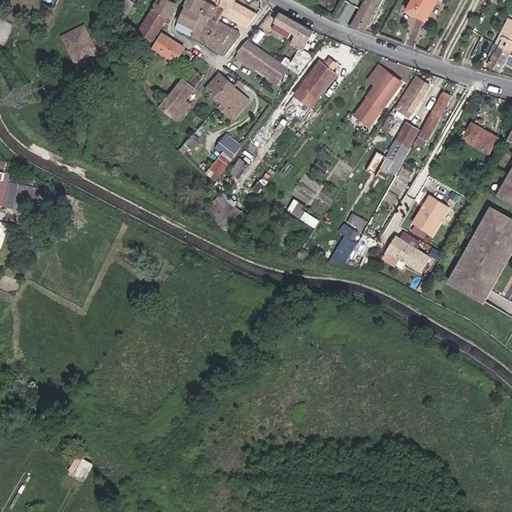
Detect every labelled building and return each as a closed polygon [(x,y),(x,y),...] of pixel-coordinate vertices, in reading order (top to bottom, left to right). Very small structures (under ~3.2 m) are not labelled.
[(127,14),(134,3),(129,0),(128,0),(122,10),(127,14)] [(157,0),(152,10),(168,18),(170,19),(176,5),(165,0),(157,0)] [(218,7),(204,0),(188,0),(186,5),(202,13),(210,17),(218,22),(219,20),(222,14),(224,10),(218,7)] [(247,27),(257,15),(247,9),(245,14),(232,6),(234,2),(234,0),(221,0),(218,7),(224,10),(222,14),(247,27)] [(366,0),(352,26),(365,29),(378,6),(380,7),(383,0),(366,0)] [(436,0),(414,0),(410,8),(427,17),(436,0)] [(245,14),(247,9),(234,2),(232,6),(245,14)] [(186,5),(178,22),(194,30),(202,13),(186,5)] [(154,40),(159,32),(168,18),(152,10),(139,31),(142,33),(154,40)] [(299,22),(280,12),(275,22),(276,23),(273,29),(289,39),(299,22)] [(194,30),(190,36),(204,44),(218,53),(224,44),(203,33),(210,17),(202,13),(194,30)] [(224,44),(218,53),(224,57),(243,33),(219,20),(218,22),(210,17),(203,33),(224,44)] [(490,64),(501,70),(505,62),(511,49),(511,20),(504,35),(506,36),(509,38),(505,46),(502,44),(497,53),(496,52),(490,64)] [(194,30),(178,22),(175,29),(190,36),(194,30)] [(299,74),(313,55),(303,50),(314,30),(299,22),(289,39),(293,41),(291,44),(299,49),(289,68),(299,74)] [(61,36),(78,71),(103,58),(85,24),(61,36)] [(260,46),(268,36),(259,29),(251,40),(260,46)] [(150,47),(154,40),(142,33),(138,39),(150,47)] [(162,34),(156,45),(154,48),(176,62),(176,61),(184,48),(162,34)] [(248,41),(237,55),(278,84),(288,69),(248,41)] [(180,64),(189,51),(184,48),(176,61),(180,64)] [(376,69),(383,59),(375,54),(368,64),(376,69)] [(318,97),(335,75),(320,64),(303,86),(318,97)] [(376,85),(386,71),(380,66),(370,80),(376,85)] [(167,100),(166,99),(160,107),(173,117),(197,88),(195,87),(203,78),(192,69),(167,100)] [(376,85),(362,104),(379,115),(402,82),(386,71),(376,85)] [(222,102),(237,116),(251,100),(219,73),(206,89),(222,102)] [(410,117),(429,86),(416,78),(397,109),(410,117)] [(428,140),(451,97),(443,93),(420,135),(428,140)] [(222,102),(218,107),(233,121),(237,116),(222,102)] [(304,128),(308,131),(317,118),(301,107),(288,124),(292,127),(291,128),(299,134),(304,128)] [(381,167),(396,175),(410,148),(420,130),(407,123),(381,167)] [(489,153),(497,138),(473,125),(465,139),(489,153)] [(242,146),(227,134),(209,157),(216,163),(207,174),(216,181),(242,146)] [(239,178),(249,165),(240,160),(231,172),(239,178)] [(511,171),(499,195),(511,201),(511,171)] [(39,188),(0,179),(0,203),(34,211),(39,188)] [(458,200),(461,194),(455,191),(452,196),(458,200)] [(451,205),(432,194),(428,202),(428,205),(427,208),(424,208),(417,223),(436,233),(451,205)] [(206,213),(221,225),(236,209),(221,195),(215,202),(214,201),(208,207),(210,208),(206,213)] [(321,218),(293,201),(288,209),(315,227),(321,218)] [(502,210),(498,208),(495,213),(491,211),(480,230),(484,232),(480,238),(477,236),(457,273),(461,275),(457,281),(485,297),(489,290),(492,292),(506,266),(503,265),(506,259),(509,260),(511,255),(511,254),(509,253),(511,247),(511,218),(501,213),(502,210)] [(362,230),(367,222),(352,214),(347,222),(362,230)] [(355,239),(359,231),(345,223),(340,231),(355,239)] [(432,258),(398,240),(390,257),(424,274),(432,258)] [(444,253),(435,248),(431,256),(440,260),(444,253)] [(84,480),(94,464),(78,454),(68,470),(84,480)]
